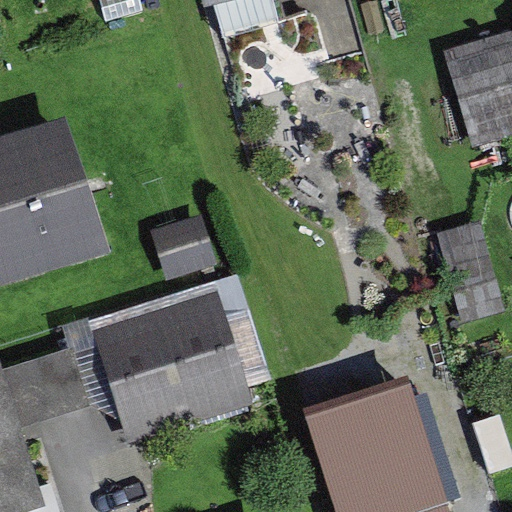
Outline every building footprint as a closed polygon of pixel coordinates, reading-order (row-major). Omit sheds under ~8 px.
[(211,0),(215,13),(262,0),(211,0)] [(511,41),(459,57),(486,148),(511,140),(511,41)] [(82,120),(0,144),(0,283),(4,298),(125,261),(82,120)] [(174,281),(224,263),(207,214),(157,231),(174,281)] [(226,306),(0,370),(0,511),(63,511),(40,431),(122,408),(132,443),(255,408),(226,306)] [(460,511),(422,390),(319,423),(346,511),(460,511)]
